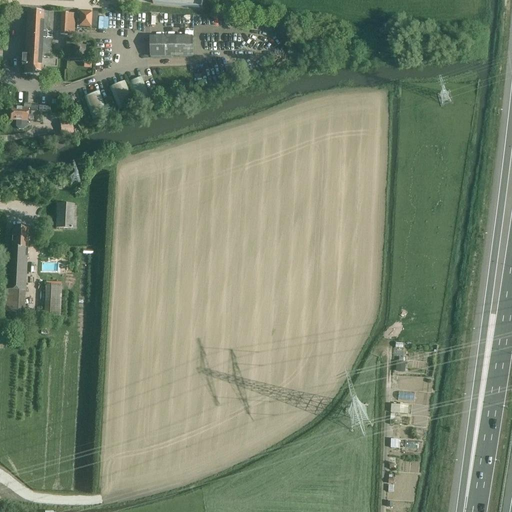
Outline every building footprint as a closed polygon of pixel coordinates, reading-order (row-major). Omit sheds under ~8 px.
[(152,0),(153,4),(154,4),(201,9),(202,9),(203,0),(152,0)] [(26,34),(46,35),(46,33),(49,33),(50,23),(47,23),(48,13),(27,11),(26,34)] [(90,27),(90,14),(80,13),(79,26),(90,27)] [(60,35),(67,35),(74,36),(75,15),(68,14),(61,14),(60,35)] [(26,34),(24,57),(40,58),(49,58),(51,39),(46,38),(46,35),(26,34)] [(193,37),(150,37),(150,58),(193,58),(193,37)] [(40,58),(24,57),(22,56),(21,65),(24,66),(23,75),(32,75),(32,71),(39,72),(40,58)] [(142,78),(131,82),(140,104),(151,99),(142,78)] [(124,83),(109,88),(118,111),(133,106),(124,83)] [(99,92),(84,98),(92,121),(107,116),(99,92)] [(27,120),(30,120),(32,120),(32,116),(30,115),(31,106),(24,106),(23,109),(10,108),(10,121),(16,121),(15,127),(18,130),(23,130),(25,128),(26,122),(27,122),(27,120)] [(71,121),(59,122),(61,135),(73,133),(71,121)] [(48,146),(46,135),(38,136),(40,147),(48,146)] [(57,205),(56,229),(75,230),(75,219),(73,219),(73,206),(57,205)] [(6,335),(11,336),(11,342),(24,343),(24,336),(22,336),(28,230),(12,229),(11,248),(3,248),(0,291),(4,291),(3,316),(8,317),(6,335)] [(60,342),(59,319),(61,287),(46,286),(44,318),(54,318),(54,320),(44,320),(44,328),(55,327),(55,342),(60,342)]
